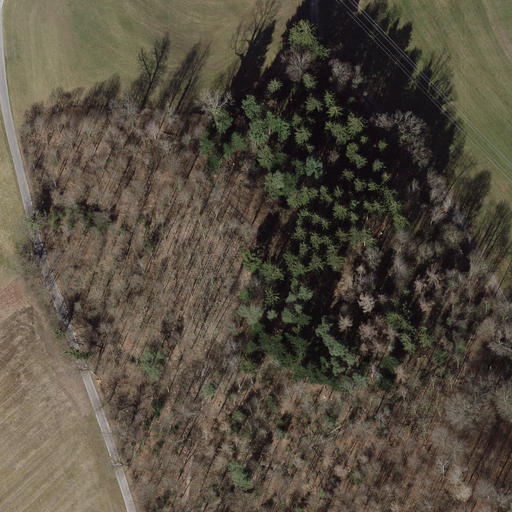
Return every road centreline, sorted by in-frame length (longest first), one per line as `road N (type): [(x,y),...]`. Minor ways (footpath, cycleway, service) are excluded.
road 1 (unclassified): [(131,511),(20,176),(0,65)]
road 2 (track): [(511,325),(438,189),(328,59),(314,0)]
